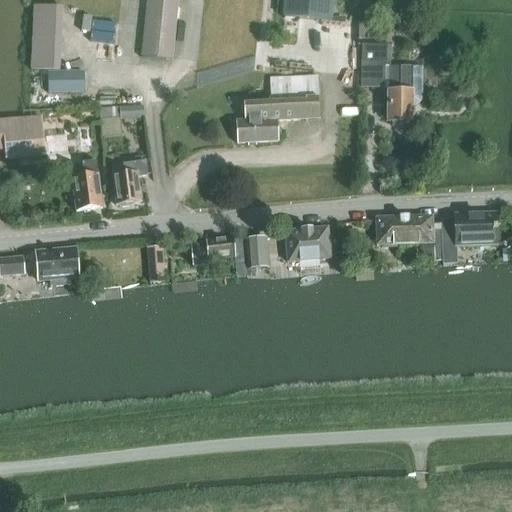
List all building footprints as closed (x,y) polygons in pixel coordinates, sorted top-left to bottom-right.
[(147,0),(142,59),(172,63),(179,2),(157,0),(147,0)] [(334,0),(286,0),(284,20),(332,24),(334,0)] [(68,8),(55,8),(57,58),(78,58),(77,23),(68,23),(68,8)] [(373,34),(373,26),(365,26),(365,34),(373,34)] [(385,69),(385,63),(386,63),(386,46),(363,46),(363,89),(385,89),(385,69)] [(389,89),(389,124),(412,124),(412,107),(416,107),(417,107),(419,105),(420,105),(420,104),(422,100),(422,69),(385,69),(385,89),(389,89)] [(85,73),(49,74),(49,95),(85,94),(85,73)] [(277,123),(319,121),(317,78),(271,80),(272,105),(245,106),(245,123),(236,123),(238,145),(278,144),(277,123)] [(220,107),(237,105),(234,92),(218,95),(220,107)] [(133,108),(100,110),(101,123),(134,121),(133,108)] [(42,120),(0,123),(0,150),(5,150),(6,161),(46,158),(42,120)] [(76,213),(102,210),(96,163),(71,167),(76,213)] [(144,179),(142,164),(111,168),(116,207),(141,204),(138,180),(144,179)] [(456,226),(441,226),(443,263),(457,262),(457,248),(497,247),(496,216),(455,217),(455,219),(456,226)] [(433,217),(375,219),(376,249),(434,247),(434,263),(443,263),(441,226),(433,226),(433,217)] [(332,261),(329,228),(284,233),(287,266),(332,261)] [(236,260),(235,257),(234,244),(233,237),(205,241),(206,246),(193,247),(195,268),(209,266),(208,263),(236,260)] [(267,241),(247,242),(249,271),(269,270),(267,241)] [(235,257),(246,256),(244,243),(234,244),(235,257)] [(148,251),(150,280),(165,278),(162,249),(148,251)] [(69,280),(78,279),(76,250),(36,254),(39,283),(51,282),(51,288),(69,286),(69,280)] [(0,277),(24,276),(22,260),(0,261),(0,277)]
